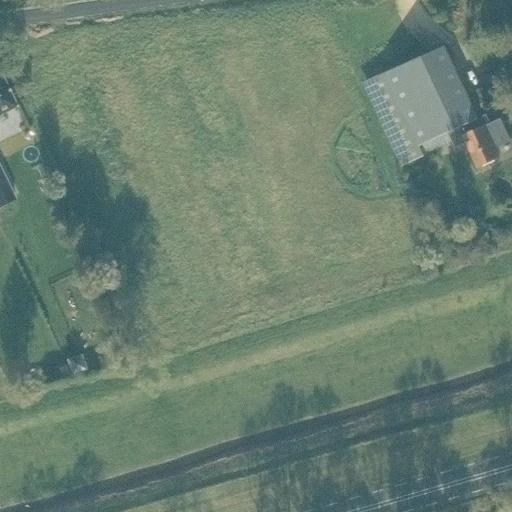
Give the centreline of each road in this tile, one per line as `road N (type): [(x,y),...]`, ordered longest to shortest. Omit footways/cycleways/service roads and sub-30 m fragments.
road 1 (primary): [(352,511),(511,466)]
road 2 (unclassified): [(0,20),(151,0)]
